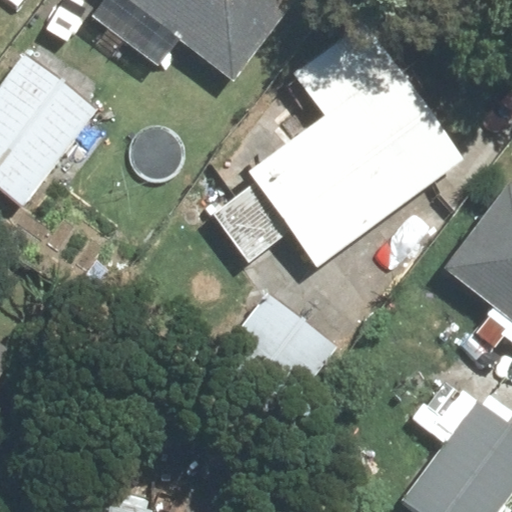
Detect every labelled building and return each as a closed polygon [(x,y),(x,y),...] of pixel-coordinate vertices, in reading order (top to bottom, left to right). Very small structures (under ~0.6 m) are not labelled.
[(118,0),(229,85),(294,0),(118,0)] [(244,175),(314,271),(462,164),(362,27),(291,78),(321,119),(244,175)] [(100,114),(23,54),(0,84),(0,191),(26,211),(100,114)] [(511,187),(507,185),(440,272),(511,327),(511,187)] [(336,353),(272,302),(229,355),(293,406),(336,353)] [(0,377),(13,358),(0,349),(0,377)] [(506,511),(511,505),(511,427),(480,403),(402,507),(408,511),(506,511)]
